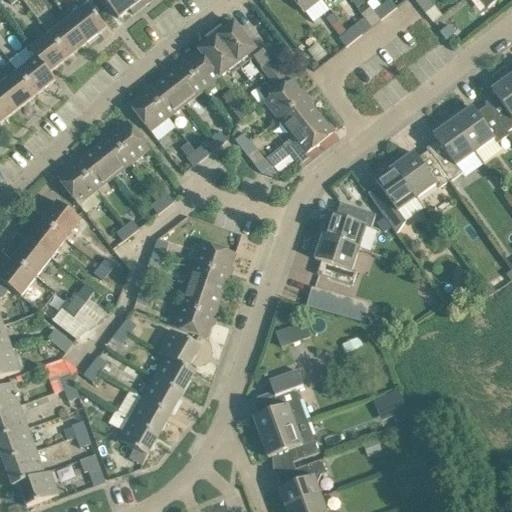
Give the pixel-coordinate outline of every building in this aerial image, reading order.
[(142,9),(134,0),(103,0),(119,20),(130,11),(134,16),(142,9)] [(134,0),(142,9),(150,3),(147,0),(134,0)] [(321,0),(292,0),(304,14),(321,0)] [(361,0),(350,0),(357,9),(364,4),(361,0)] [(390,0),(381,7),(388,16),(397,9),(390,0)] [(429,0),(426,0),(419,6),(426,13),(435,7),(429,0)] [(480,0),(488,9),(500,0),(480,0)] [(88,6),(69,21),(87,44),(106,29),(88,6)] [(381,7),(363,21),(370,30),(388,16),(381,7)] [(69,21),(50,36),(69,59),(87,44),(69,21)] [(363,21),(347,34),(354,42),(370,30),(363,21)] [(235,24),(200,51),(221,79),(256,51),(235,24)] [(440,33),(443,37),(447,41),(456,35),(449,26),(440,33)] [(354,42),(347,34),(339,40),(346,49),(354,42)] [(30,51),(36,59),(50,74),(69,59),(50,36),(30,51)] [(200,51),(182,65),(203,92),(221,79),(200,51)] [(36,59),(18,73),(36,96),(56,81),(50,74),(36,59)] [(182,65),(164,79),(186,106),(203,92),(182,65)] [(277,66),(267,74),(280,91),(290,83),(277,66)] [(496,96),(486,104),(508,134),(511,130),(511,76),(508,71),(500,77),(504,83),(492,91),(496,96)] [(18,73),(0,87),(0,89),(17,111),(36,96),(18,73)] [(164,79),(147,92),(168,120),(186,106),(164,79)] [(280,91),(265,103),(279,120),(306,99),(292,81),(290,83),(280,91)] [(0,89),(0,125),(17,111),(0,89)] [(147,92),(129,106),(150,133),(168,120),(147,92)] [(223,97),(240,121),(248,115),(230,92),(223,97)] [(279,120),(292,138),(320,117),(306,99),(279,120)] [(457,112),(449,117),(476,154),(494,141),(497,145),(509,137),(508,134),(486,104),(485,105),(487,107),(477,114),(473,109),(461,117),(457,112)] [(320,117),(292,138),(283,146),(290,156),(300,167),(309,160),(306,156),(334,135),(320,117)] [(438,142),(427,149),(451,183),(463,175),(457,167),(476,154),(449,117),(442,122),(446,128),(434,137),(438,142)] [(128,124),(110,137),(131,165),(149,151),(128,124)] [(212,140),(219,149),(227,142),(220,133),(212,140)] [(235,141),(242,149),(251,142),(244,134),(235,141)] [(110,137),(92,151),(114,179),(131,165),(110,137)] [(242,149),(255,167),(264,160),(251,142),(242,149)] [(290,156),(283,146),(266,160),(274,169),(290,156)] [(203,147),(194,153),(202,162),(210,156),(203,147)] [(399,157),(391,162),(417,199),(436,186),(439,191),(450,183),(451,184),(451,183),(427,149),(427,150),(428,152),(418,160),(415,154),(403,163),(399,157)] [(92,151),(75,165),(96,192),(114,179),(92,151)] [(194,153),(186,159),(194,168),(202,162),(194,153)] [(264,160),(255,167),(262,175),(271,168),(264,160)] [(368,195),(397,235),(406,222),(399,213),(417,199),(391,162),(383,168),(387,174),(375,182),(379,188),(368,195)] [(96,192),(75,165),(57,178),(78,206),(96,192)] [(168,195),(159,201),(166,210),(175,204),(168,195)] [(159,201),(151,208),(158,217),(166,210),(159,201)] [(58,203),(43,222),(66,241),(81,221),(58,203)] [(319,227),(316,236),(359,250),(366,228),(371,230),(376,216),(341,204),(336,217),(330,215),(326,229),(319,227)] [(43,222),(28,241),(51,260),(66,241),(43,222)] [(133,222),(124,228),(131,237),(140,231),(133,222)] [(242,236),(210,225),(203,244),(236,255),(242,236)] [(124,228),(116,234),(123,244),(131,237),(124,228)] [(359,250),(316,236),(313,245),(320,247),(315,261),(322,263),(317,276),(352,288),(357,273),(352,272),(359,250)] [(28,241),(13,261),(36,279),(51,260),(28,241)] [(158,242),(155,251),(165,255),(169,245),(158,242)] [(203,244),(196,265),(229,276),(236,255),(203,244)] [(155,251),(147,272),(158,276),(165,255),(155,251)] [(107,259),(100,267),(110,274),(118,281),(129,268),(120,261),(115,266),(107,259)] [(0,281),(1,282),(11,290),(21,298),(36,279),(13,261),(0,276),(0,281)] [(196,265),(189,286),(222,298),(229,276),(196,265)] [(100,267),(94,275),(104,282),(110,274),(100,267)] [(147,272),(140,293),(151,297),(158,276),(147,272)] [(1,282),(0,283),(0,295),(4,298),(11,290),(1,282)] [(456,295),(466,303),(475,291),(465,284),(456,295)] [(491,285),(483,290),(489,298),(496,293),(491,285)] [(95,293),(85,286),(70,305),(80,313),(95,293)] [(189,286),(181,308),(214,319),(222,298),(189,286)] [(370,305),(312,288),(306,308),(364,324),(370,305)] [(151,297),(140,293),(136,303),(148,307),(151,297)] [(80,313),(70,305),(64,313),(74,321),(80,313)] [(214,319),(181,308),(174,329),(207,340),(214,319)] [(128,320),(120,329),(130,336),(137,327),(128,320)] [(273,335),(279,350),(308,340),(302,324),(273,335)] [(0,327),(0,354),(12,350),(3,327),(0,327)] [(120,329),(113,339),(122,346),(130,336),(120,329)] [(50,341),(67,354),(74,345),(58,332),(50,341)] [(159,354),(166,358),(189,369),(201,348),(172,332),(159,354)] [(12,350),(0,354),(0,380),(20,373),(12,350)] [(108,365),(98,358),(91,367),(101,375),(108,365)] [(166,358),(154,379),(183,395),(196,373),(189,369),(166,358)] [(72,376),(62,360),(45,367),(51,384),(53,383),(72,376)] [(91,367),(84,377),(93,384),(101,375),(91,367)] [(270,382),(275,397),(269,399),(274,412),(255,418),(256,427),(261,439),(296,426),(308,422),(296,391),(304,388),(298,372),(270,382)] [(72,376),(53,383),(57,394),(64,391),(76,387),(72,376)] [(154,379),(143,399),(172,416),(183,395),(154,379)] [(0,388),(0,414),(20,408),(11,384),(0,388)] [(80,399),(76,387),(64,391),(69,403),(80,399)] [(385,400),(397,428),(411,421),(400,394),(385,400)] [(143,399),(131,420),(160,437),(172,416),(143,399)] [(0,414),(0,440),(28,430),(20,408),(0,414)] [(160,437),(131,420),(119,441),(135,450),(130,459),(143,466),(160,437)] [(296,427),(261,439),(265,451),(269,459),(288,452),(292,464),(319,454),(308,422),(296,426),(296,427)] [(83,423),(73,427),(77,439),(87,435),(83,423)] [(0,440),(0,450),(5,464),(36,452),(28,430),(0,440)] [(87,435),(77,439),(81,449),(91,445),(87,435)] [(361,446),(366,459),(380,453),(375,441),(361,446)] [(13,487),(19,485),(44,475),(36,452),(5,464),(13,487)] [(282,499),(287,511),(322,498),(317,486),(321,476),(327,474),(322,461),(295,471),(299,483),(281,490),(282,499)] [(89,473),(93,484),(104,480),(100,469),(89,473)] [(44,475),(19,485),(27,508),(59,497),(50,473),(44,475)] [(322,498),(287,511),(329,511),(326,510),(322,498)]
